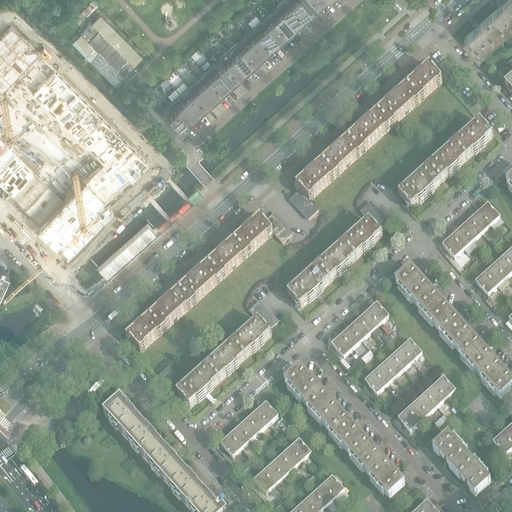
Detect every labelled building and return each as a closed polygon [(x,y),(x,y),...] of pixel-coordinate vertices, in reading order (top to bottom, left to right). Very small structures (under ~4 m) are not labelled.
[(303,19),(286,0),(283,0),(277,6),(295,26),(303,19)] [(311,11),(301,0),(286,0),(303,19),(311,11)] [(319,4),(315,0),(301,0),(311,11),(319,4)] [(511,0),(506,0),(488,17),(503,33),(511,25),(511,0)] [(295,26),(277,6),(269,13),(287,33),(295,26)] [(287,33),(269,13),(261,20),(279,40),(287,33)] [(479,55),(503,33),(488,17),(464,38),(466,40),(465,41),(468,43),(479,55)] [(279,40),(261,20),(253,27),(271,48),(279,40)] [(134,66),(91,23),(80,34),(123,77),(134,66)] [(271,48),(253,27),(244,35),(262,55),(271,48)] [(19,30),(0,48),(0,91),(6,97),(46,57),(19,30)] [(262,55),(244,35),(236,42),(254,62),(262,55)] [(254,62),(236,42),(228,49),(246,70),(254,62)] [(246,70),(228,49),(220,57),(238,77),(246,70)] [(238,77),(220,57),(212,64),(230,84),(238,77)] [(230,84),(212,64),(204,71),(222,91),(230,84)] [(420,103),(437,87),(442,83),(436,77),(433,73),(430,70),(431,69),(430,68),(422,76),(422,75),(418,79),(417,79),(418,80),(407,89),(420,103)] [(222,91),(204,71),(196,78),(214,99),(222,91)] [(62,73),(41,94),(115,168),(95,188),(113,206),(133,186),(137,182),(141,185),(157,169),(62,73)] [(214,99),(196,78),(188,86),(206,106),(214,99)] [(206,106),(188,86),(180,93),(198,113),(206,106)] [(390,130),(407,115),(420,103),(407,89),(396,99),(396,98),(392,102),(392,103),(378,116),(390,130)] [(0,91),(0,188),(31,219),(52,198),(0,145),(0,102),(6,97),(0,91)] [(157,100),(150,92),(147,95),(154,102),(157,100)] [(198,113),(180,93),(171,100),(189,121),(198,113)] [(189,121),(171,100),(163,108),(181,128),(189,121)] [(361,156),(386,134),(390,130),(378,116),(363,128),(359,132),(348,142),(361,156)] [(482,149),(482,148),(493,138),(492,138),(489,135),(490,135),(486,130),(486,131),(480,124),(454,148),(467,162),(477,152),(478,153),(482,149)] [(335,179),(356,160),(361,156),(348,142),(338,151),(337,151),(337,152),(333,155),(323,165),(335,179)] [(452,176),(456,172),(456,171),(467,162),(454,148),(428,171),(441,185),(452,175),(452,176)] [(309,202),(331,183),(335,179),(323,165),(312,174),(309,176),(307,178),(308,178),(296,189),(297,189),(300,192),(305,197),(309,202)] [(426,199),(427,198),(431,195),(430,194),(441,185),(428,171),(399,197),(399,198),(408,208),(411,211),(410,211),(411,212),(426,198),(426,199)] [(95,188),(47,235),(75,263),(123,216),(113,206),(95,188)] [(295,206),(305,197),(300,192),(290,201),(295,206)] [(299,211),(309,202),(305,197),(295,206),(299,211)] [(408,208),(399,198),(397,200),(406,210),(408,208)] [(304,216),(314,207),(309,202),(299,211),(304,216)] [(364,219),(374,210),(370,205),(360,213),(364,219)] [(309,222),(319,213),(314,207),(304,216),(309,222)] [(500,220),(498,217),(488,207),(479,215),(491,228),(500,220)] [(369,224),(379,215),(374,210),(364,219),(369,224)] [(374,229),(384,220),(379,215),(369,224),(374,229)] [(491,228),(479,215),(470,223),(482,236),(491,228)] [(269,230),(279,222),(274,216),(264,225),(269,230)] [(247,258),(266,241),(273,235),(269,230),(264,225),(261,221),(261,220),(249,231),(249,230),(247,232),(245,234),(245,235),(234,244),(247,258)] [(378,234),(388,225),(384,220),(374,229),(378,234)] [(273,235),(283,226),(279,222),(269,230),(273,235)] [(482,236),(470,223),(461,231),(473,244),(482,236)] [(371,248),(374,245),(382,238),(382,237),(381,237),(378,234),(374,229),(369,224),(343,247),(356,261),(367,252),(371,248)] [(278,241),(288,232),(283,226),(273,235),(278,241)] [(473,244),(461,231),(452,239),(464,252),(473,244)] [(282,245),(292,236),(288,232),(278,241),(282,245)] [(464,252),(452,239),(443,247),(455,260),(464,252)] [(221,281),(243,262),(247,258),(234,244),(224,254),(223,253),(219,257),(219,258),(209,267),(221,281)] [(341,275),(346,271),(345,271),(356,261),(343,247),(318,270),(330,284),(341,275)] [(511,252),(503,260),(511,269),(511,252)] [(5,277),(7,273),(8,273),(9,272),(2,269),(4,265),(1,264),(3,261),(0,258),(0,289),(6,278),(5,277)] [(511,275),(511,269),(503,260),(494,268),(506,281),(511,275)] [(192,308),(217,285),(221,281),(209,267),(198,277),(198,276),(196,278),(193,280),(194,281),(179,293),(192,308)] [(506,281),(494,268),(485,276),(497,289),(506,281)] [(316,298),(318,296),(320,294),(330,284),(318,270),(288,297),(297,307),(300,310),(300,311),(315,298),(316,298)] [(417,308),(432,294),(427,288),(425,289),(421,285),(415,278),(417,277),(411,270),(396,284),(417,308)] [(497,289),(485,276),(476,284),(488,297),(497,289)] [(163,334),(188,312),(192,308),(179,293),(165,306),(161,310),(160,310),(161,310),(150,320),(163,334)] [(437,331),(453,317),(448,311),(446,312),(436,301),(438,300),(432,294),(417,308),(437,331)] [(297,307),(288,297),(286,299),(295,309),(297,307)] [(495,305),(490,300),(487,303),(492,308),(495,305)] [(254,318),(264,309),(259,304),(249,313),(254,318)] [(389,319),(377,306),(368,314),(380,328),(389,319)] [(258,323),(268,314),(264,309),(254,318),(258,323)] [(263,329),(273,320),(268,314),(258,323),(263,329)] [(380,328),(368,314),(359,323),(371,336),(380,328)] [(458,354),(474,340),(469,334),(467,335),(457,324),(459,323),(453,317),(437,331),(458,354)] [(140,354),(158,338),(163,334),(150,320),(139,329),(138,330),(135,333),(127,341),(128,341),(135,348),(140,354)] [(268,334),(278,325),(273,320),(263,329),(268,334)] [(260,347),(271,337),(271,336),(271,337),(268,334),(263,329),(258,323),(232,347),(245,361),(256,351),(260,348),(260,347)] [(371,336),(359,323),(350,330),(362,344),(371,336)] [(362,344),(350,330),(341,339),(353,352),(362,344)] [(353,352),(341,339),(332,347),(344,360),(353,352)] [(479,377),(495,363),(489,357),(488,359),(484,355),(478,348),(479,346),(474,340),(458,354),(479,377)] [(422,356),(410,343),(401,351),(413,365),(422,356)] [(235,370),(245,361),(232,347),(207,370),(219,384),(230,374),(235,370)] [(413,365),(401,351),(392,359),(401,368),(405,372),(413,365)] [(405,372),(401,368),(392,359),(384,367),(395,381),(405,372)] [(360,367),(355,362),(348,368),(352,374),(360,367)] [(511,389),(511,382),(510,380),(508,382),(502,374),(499,371),(500,369),(495,363),(479,377),(500,401),(511,389)] [(395,381),(384,367),(375,375),(387,388),(395,381)] [(165,384),(175,375),(169,369),(159,377),(165,384)] [(209,393),(219,384),(207,370),(177,396),(183,402),(182,403),(189,410),(189,411),(204,397),(205,397),(209,393)] [(306,407),(321,393),(316,387),(314,389),(305,378),(306,376),(300,370),(285,384),(306,407)] [(387,388),(375,375),(365,384),(377,397),(387,388)] [(456,393),(444,380),(435,388),(446,402),(456,393)] [(446,402),(435,388),(426,396),(437,410),(446,402)] [(78,393),(75,389),(70,395),(73,398),(78,393)] [(327,430),(342,416),(337,410),(335,412),(332,408),(325,401),(327,399),(321,393),(306,407),(327,430)] [(437,410),(426,396),(416,405),(428,418),(437,410)] [(215,505),(173,459),(126,407),(128,405),(121,397),(117,400),(118,402),(104,415),(190,511),(229,511),(230,511),(226,507),(224,504),(220,507),(217,503),(215,505)] [(428,418),(416,405),(408,412),(420,426),(428,418)] [(278,419),(266,406),(257,414),(269,427),(278,419)] [(420,426),(408,412),(399,421),(410,434),(420,426)] [(269,427),(257,414),(248,422),(260,435),(269,427)] [(347,454),(363,440),(358,434),(356,435),(350,428),(346,424),(348,423),(342,416),(327,430),(347,454)] [(260,435),(248,422),(239,430),(251,443),(260,435)] [(511,428),(503,436),(511,446),(511,428)] [(251,443),(239,430),(230,438),(242,451),(251,443)] [(511,451),(511,446),(503,436),(493,445),(505,458),(511,451)] [(454,475),(470,461),(449,437),(433,451),(439,458),(440,456),(450,467),(449,469),(454,475)] [(242,451),(230,438),(221,446),(233,459),(242,451)] [(368,477),(384,463),(378,457),(377,458),(370,451),(367,447),(369,446),(363,440),(347,454),(368,477)] [(311,456),(299,443),(291,451),(302,464),(311,456)] [(302,464),(291,451),(281,459),(294,472),(302,464)] [(294,472),(281,459),(273,467),(285,480),(294,472)] [(248,470),(253,464),(249,460),(244,465),(248,470)] [(475,498),(491,484),(470,461),(454,475),(459,481),(461,479),(471,490),(469,492),(475,498)] [(389,500),(405,486),(399,480),(398,481),(388,470),(389,469),(384,463),(368,477),(389,500)] [(285,480),(273,467),(264,475),(276,488),(285,480)] [(276,488),(264,475),(254,483),(266,496),(276,488)] [(345,493),(333,480),(324,488),(336,501),(345,493)] [(336,501),(324,488),(315,496),(327,509),(336,501)] [(323,511),(327,509),(315,496),(306,504),(313,511),(323,511)]
